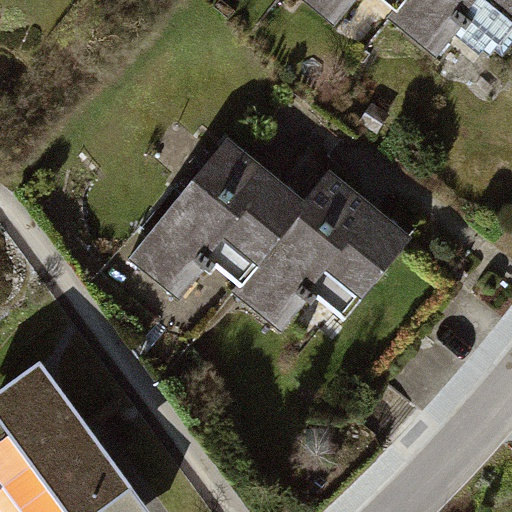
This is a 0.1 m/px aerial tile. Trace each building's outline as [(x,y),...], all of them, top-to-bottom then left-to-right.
[(364,0),(401,0),(405,3),(407,0),(304,0),(338,29),(364,0)] [(511,0),(407,0),(405,3),(390,20),(445,68),(487,20),(511,42),(511,41),(511,0)] [(219,251),(244,273),(305,203),(226,133),(122,251),(177,299),(219,251)] [(333,172),(305,203),(244,273),(229,289),(284,337),(326,290),(351,311),(412,242),(333,172)] [(149,511),(41,368),(0,398),(0,420),(7,429),(0,434),(0,509),(2,511),(61,511),(64,510),(66,511),(149,511)]
